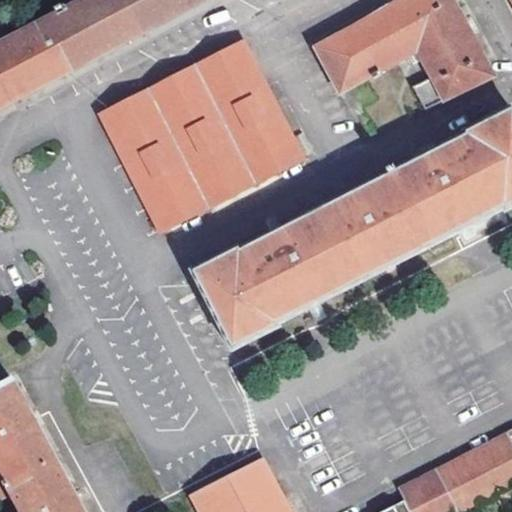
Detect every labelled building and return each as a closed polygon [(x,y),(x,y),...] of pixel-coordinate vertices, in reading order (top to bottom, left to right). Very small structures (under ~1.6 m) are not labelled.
[(58,16),(0,46),(0,111),(51,85),(212,0),(89,0),(87,1),(69,10),(67,5),(63,7),(62,5),(55,9),(58,16)] [(455,0),(407,0),(317,47),(342,95),(371,79),(373,83),(381,78),(380,75),(409,59),(418,55),(422,63),(431,81),(416,89),(427,112),(495,76),(455,0)] [(244,41),(101,116),(163,233),(305,159),(244,41)] [(418,55),(409,59),(413,68),(422,63),(418,55)] [(239,249),(193,272),(234,350),(279,326),(277,324),(305,309),(466,228),(504,208),(506,212),(511,209),(511,109),(466,133),(467,136),(425,157),(397,172),(395,169),(387,173),(389,176),(273,235),(241,252),(239,249)] [(14,381),(0,388),(0,469),(3,475),(0,476),(0,499),(13,493),(22,511),(21,511),(83,511),(76,497),(37,426),(14,381)] [(465,511),(511,488),(511,432),(399,491),(404,501),(382,511),(465,511)] [(291,511),(262,459),(192,497),(199,511),(291,511)] [(474,511),(507,511),(509,511),(502,498),(474,511)]
